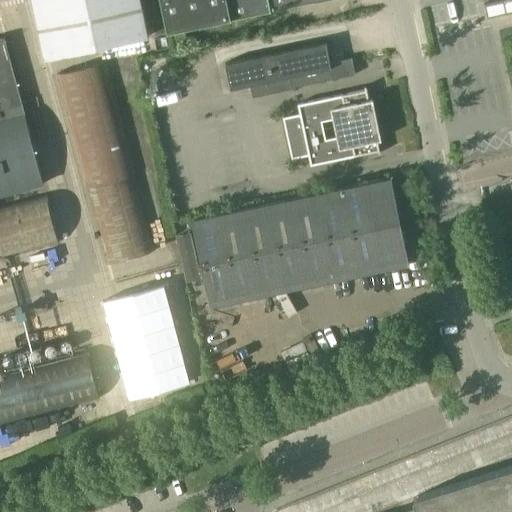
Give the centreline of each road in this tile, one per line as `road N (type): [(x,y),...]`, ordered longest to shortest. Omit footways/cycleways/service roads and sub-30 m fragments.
road 1 (unknown): [(405,26),(225,59),(202,93),(202,156),(222,179),(255,184),(435,164)]
road 2 (residential): [(511,381),(489,364),(470,314),(399,0)]
road 3 (residential): [(238,503),(492,397),(511,381)]
